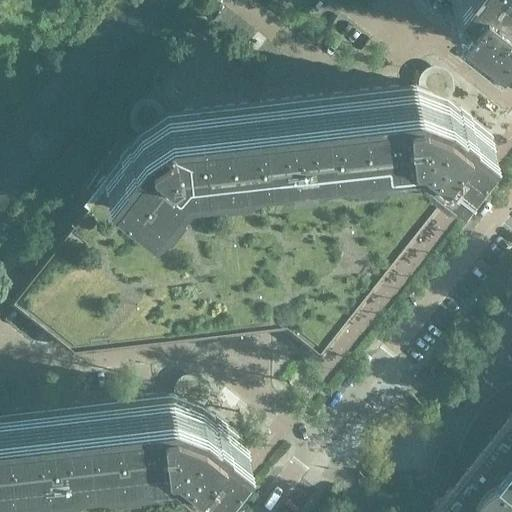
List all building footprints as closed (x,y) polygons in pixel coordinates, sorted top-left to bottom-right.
[(497,36),(511,16),(511,0),(453,0),(453,1),(456,4),(445,17),(483,48),(489,40),(494,34),(497,36)] [(473,109),(461,100),(459,101),(453,96),(449,93),(455,87),(454,78),(453,72),(450,67),(445,64),(440,62),(434,62),(428,64),(424,67),(421,72),(420,77),(420,81),(418,80),(401,82),(183,106),(168,107),(165,110),(164,106),(161,101),(157,97),(152,95),(146,95),(140,97),(136,100),(132,105),(131,111),(131,117),(132,123),(139,128),(131,139),(129,137),(119,149),(122,151),(104,172),(110,177),(117,182),(150,208),(163,198),(164,199),(180,179),(178,178),(187,168),(220,164),(220,166),(245,163),(245,161),(258,156),(272,154),(286,156),(287,158),(312,155),(312,154),(325,149),(339,147),(353,149),(353,151),(379,148),(379,145),(412,142),(422,150),(421,151),(441,167),(442,165),(458,173),(492,129),(489,126),(473,113),(471,111),(473,109)] [(442,197),(439,195),(458,173),(442,165),(441,167),(421,151),(422,150),(412,142),(379,145),(379,148),(353,151),(353,149),(339,147),(325,149),(312,154),(312,155),(287,158),(286,156),(272,154),(258,156),(245,161),(245,163),(220,166),(220,164),(187,168),(178,178),(180,179),(164,199),(163,198),(150,208),(117,182),(110,177),(104,172),(100,170),(87,185),(91,188),(84,197),(89,201),(75,219),(72,216),(7,296),(75,344),(285,322),(288,325),(286,328),(292,333),(289,337),(300,347),(306,340),(321,350),(442,197)] [(227,418),(228,416),(217,407),(215,408),(205,400),(211,394),(210,385),(209,380),(206,375),(201,371),(196,369),(190,369),(184,371),(180,374),(177,379),(176,384),(176,388),(174,387),(0,406),(0,470),(1,471),(1,469),(14,464),(28,463),(42,464),(42,466),(68,463),(68,461),(81,456),(94,455),(109,456),(109,458),(135,456),(134,453),(168,450),(177,457),(176,459),(196,475),(197,473),(212,481),(248,436),(227,418)] [(511,511),(511,378),(510,379),(507,381),(502,383),(499,385),(497,387),(496,387),(492,390),(490,393),(487,395),(485,398),(480,405),(474,414),(470,420),(468,425),(462,438),(460,442),(457,448),(456,451),(452,449),(440,445),(431,467),(444,472),(448,473),(446,478),(452,483),(429,511),(511,511)]
